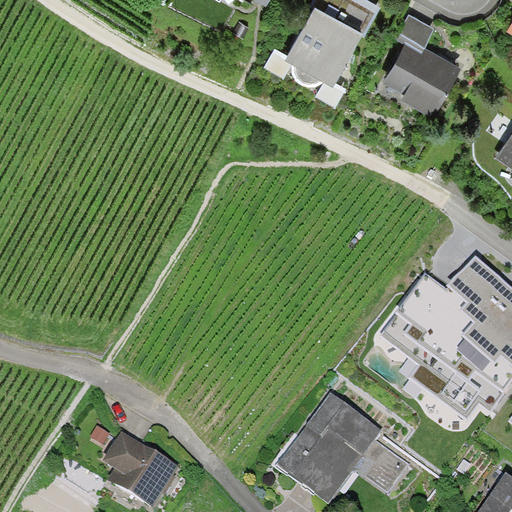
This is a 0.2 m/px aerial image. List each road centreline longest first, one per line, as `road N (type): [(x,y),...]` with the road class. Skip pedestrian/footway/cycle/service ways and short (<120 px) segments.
road 1 (residential): [(511,245),(350,149),(229,96)]
road 2 (residential): [(260,511),(147,400),(98,371),(0,345)]
